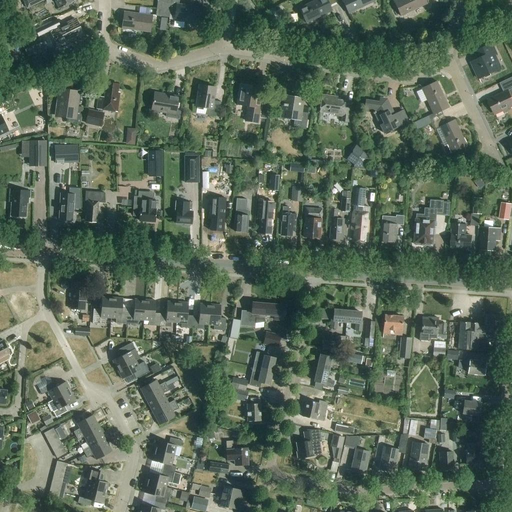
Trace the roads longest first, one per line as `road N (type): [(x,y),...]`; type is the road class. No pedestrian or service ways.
road 1 (tertiary): [(313,271),(43,252)]
road 2 (residential): [(497,484),(356,492),(269,474)]
road 3 (residential): [(119,511),(133,445),(104,394),(84,384),(47,314)]
road 4 (residential): [(225,49),(403,75),(442,58)]
road 5 (residential): [(269,474),(313,271)]
road 6 (tertiary): [(511,286),(313,271)]
road 7 (residential): [(497,484),(511,342)]
road 8 (residential): [(501,170),(442,58)]
road 9 (residential): [(0,411),(16,409),(27,323),(47,314)]
